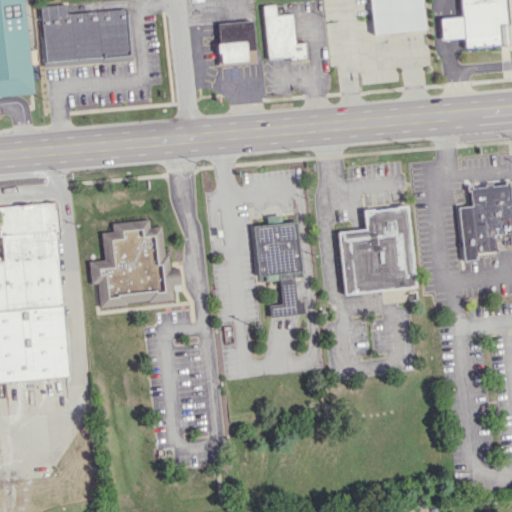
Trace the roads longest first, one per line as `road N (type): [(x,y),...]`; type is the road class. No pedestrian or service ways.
road 1 (primary): [(511,109),(0,154)]
road 2 (residential): [(175,0),(189,137)]
